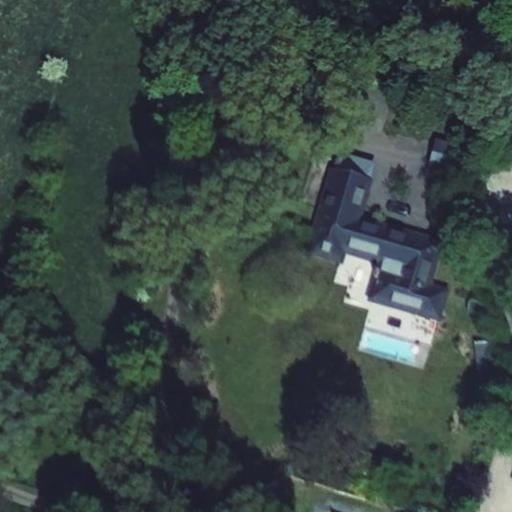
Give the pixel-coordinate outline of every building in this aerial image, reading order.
[(469,50),(495,58),(502,35),(475,28),(469,50)] [(390,58),(394,42),(351,30),(346,46),(390,58)] [(341,64),(399,81),(404,62),(390,58),(346,46),(341,64)] [(436,142),(430,165),(460,173),(466,150),(436,142)] [(373,300),(438,319),(445,295),(427,290),(440,245),(359,223),(374,166),(340,156),(336,171),(334,170),(311,253),(341,261),(344,251),(384,263),(373,300)]
